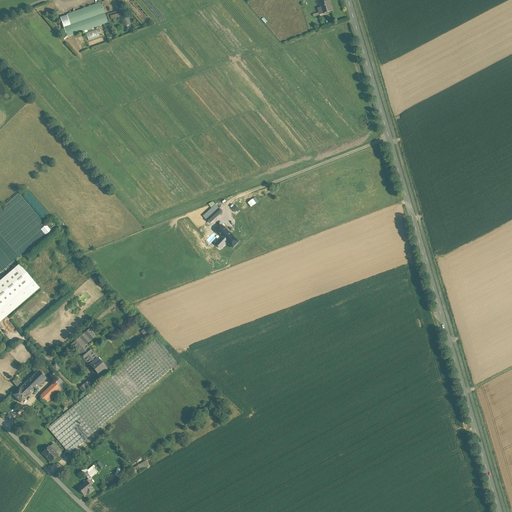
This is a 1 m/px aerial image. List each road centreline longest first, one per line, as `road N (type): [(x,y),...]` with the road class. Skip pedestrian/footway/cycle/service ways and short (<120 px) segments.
road 1 (secondary): [(348,0),(499,511)]
road 2 (unclassified): [(90,511),(0,421)]
